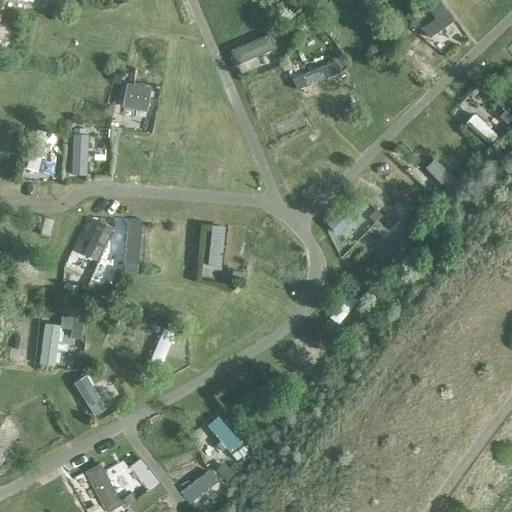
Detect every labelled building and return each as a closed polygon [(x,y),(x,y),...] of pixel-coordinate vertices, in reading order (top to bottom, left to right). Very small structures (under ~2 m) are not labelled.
[(439,0),(427,8),(434,18),(445,10),(439,0)] [(419,9),(410,16),(414,21),(423,15),(419,9)] [(0,31),(12,32),(13,12),(0,11),(0,31)] [(261,21),(255,23),(259,33),(265,30),(261,21)] [(291,25),(281,29),(285,39),(296,35),(291,25)] [(267,32),(230,48),(237,64),(274,48),(267,32)] [(165,49),(166,37),(135,35),(134,48),(165,49)] [(0,39),(0,50),(11,52),(12,42),(0,39)] [(437,68),(445,57),(422,39),(413,49),(437,68)] [(401,51),(392,62),(402,69),(411,58),(401,51)] [(301,63),(290,68),(297,87),(340,71),(335,59),(304,71),(301,63)] [(113,74),(111,82),(119,84),(121,76),(113,74)] [(133,75),(133,85),(143,86),(144,76),(133,75)] [(293,84),(284,87),(289,100),(298,96),(293,84)] [(511,117),(504,110),(498,117),(507,125),(511,119),(511,117)] [(489,142),(496,134),(474,113),(466,121),(489,142)] [(153,129),(152,138),(161,140),(163,130),(153,129)] [(311,129),(301,136),(308,145),(318,138),(311,129)] [(54,173),(53,130),(30,131),(30,173),(54,173)] [(181,134),(179,146),(191,147),(193,136),(181,134)] [(331,151),(325,156),(332,165),(338,160),(331,151)] [(422,170),(448,187),(456,175),(431,157),(422,170)] [(440,192),(432,200),(442,210),(450,202),(440,192)] [(396,200),(388,208),(400,220),(408,211),(396,200)] [(375,209),(367,217),(374,223),(381,215),(375,209)] [(78,249),(96,258),(112,225),(94,216),(78,249)] [(49,237),(53,220),(44,218),(40,235),(49,237)] [(292,255),(301,246),(272,218),(263,227),(292,255)] [(222,264),(224,224),(210,223),(208,263),(222,264)] [(231,259),(229,270),(238,272),(239,261),(231,259)] [(293,261),(288,270),(297,275),(302,265),(293,261)] [(124,264),(124,272),(136,273),(137,265),(124,264)] [(186,265),(184,283),(192,284),(194,266),(186,265)] [(67,285),(66,295),(76,296),(77,286),(67,285)] [(93,296),(91,308),(108,311),(110,299),(93,296)] [(2,315),(1,325),(13,326),(14,317),(2,315)] [(61,315),(59,328),(71,330),(73,317),(61,315)] [(313,326),(305,335),(322,347),(329,338),(313,326)] [(106,363),(88,374),(94,384),(112,373),(106,363)] [(309,364),(301,372),(309,380),(317,372),(309,364)] [(41,394),(28,402),(35,412),(47,405),(41,394)] [(217,415),(207,424),(231,450),(241,441),(217,415)] [(4,449),(0,455),(0,461),(9,466),(15,455),(4,449)] [(23,450),(16,454),(21,464),(29,459),(23,450)] [(144,490),(155,483),(139,457),(128,464),(144,490)] [(99,462),(82,470),(103,511),(120,503),(99,462)] [(223,462),(213,471),(224,483),(234,474),(223,462)] [(209,471),(179,486),(185,500),(216,485),(209,471)] [(128,494),(120,501),(124,507),(133,501),(128,494)] [(165,511),(174,505),(166,496),(145,511),(165,511)]
